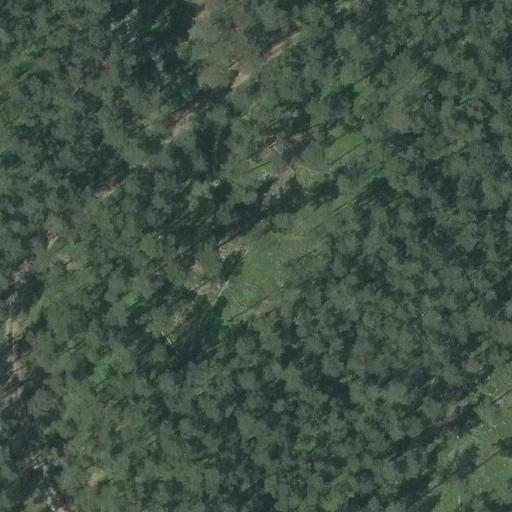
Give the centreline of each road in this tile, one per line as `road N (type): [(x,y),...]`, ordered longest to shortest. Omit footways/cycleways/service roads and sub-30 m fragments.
road 1 (track): [(48,511),(7,341),(14,294),(34,254),(71,209),(351,0)]
road 2 (track): [(398,511),(452,426),(511,359)]
